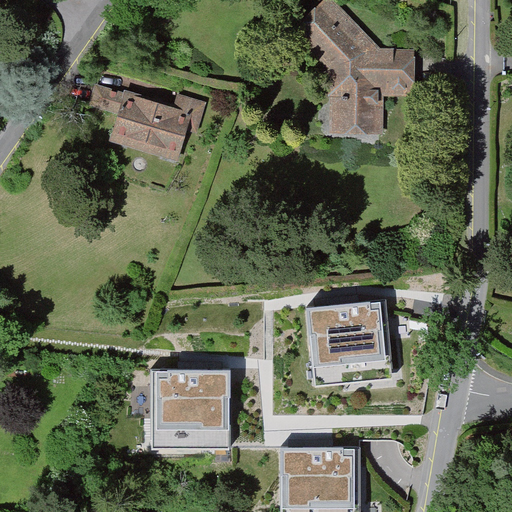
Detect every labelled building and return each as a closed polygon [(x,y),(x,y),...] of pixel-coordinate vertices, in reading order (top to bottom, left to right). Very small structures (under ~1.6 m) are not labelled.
[(332,3),(290,44),(332,85),(332,141),(390,141),(390,100),(424,100),(424,56),(385,56),(332,3)] [(94,115),(122,124),(114,147),(180,168),(190,137),(200,141),(211,109),(107,76),(94,115)] [(383,303),(308,310),(315,384),(390,377),(383,303)] [(229,372),(153,372),(153,448),(228,448),(229,372)] [(359,511),(360,447),(281,446),(280,511),(359,511)]
